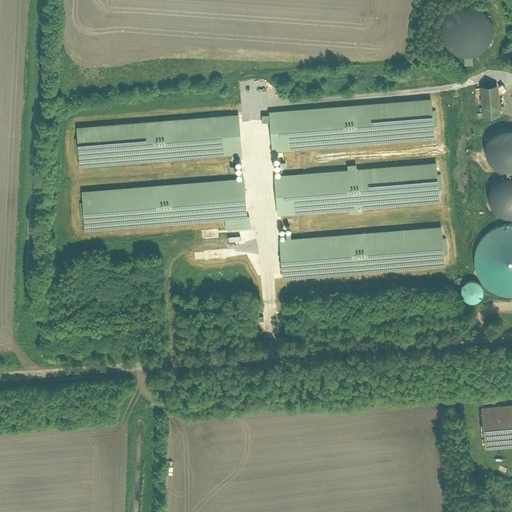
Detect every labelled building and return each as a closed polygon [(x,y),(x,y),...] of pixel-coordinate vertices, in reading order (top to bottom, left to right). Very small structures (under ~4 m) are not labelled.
[(443,43),(449,49),(456,53),(465,54),(473,53),(480,49),(486,43),(489,35),(490,27),(488,19),(483,12),(476,6),(468,4),(460,4),(452,7),(445,12),(441,19),(439,27),(440,35),(443,43)] [(464,56),(464,64),(472,63),(472,55),(464,56)] [(238,80),(238,88),(246,87),(245,79),(238,80)] [(478,85),(480,115),(498,114),(496,84),(478,85)] [(429,97),(267,110),(270,151),(433,138),(432,125),(437,124),(436,109),(430,109),(429,97)] [(76,165),(230,153),(230,158),(240,157),(237,112),(73,125),(76,165)] [(486,135),(482,142),(481,151),(484,159),(489,165),(497,169),(506,170),(511,167),(511,128),(509,127),(500,127),(492,129),(486,135)] [(435,173),(434,161),(354,167),(353,163),(345,164),(345,168),(272,174),(275,214),(348,208),(348,212),(360,211),(360,207),(438,201),(437,189),(442,188),(441,172),(435,173)] [(489,182),(485,190),(485,199),(487,207),(493,213),(501,217),(509,218),(511,216),(511,174),(504,174),(496,177),(489,182)] [(78,189),(81,229),(223,218),(245,217),(245,214),(242,177),(78,189)] [(245,214),(245,217),(223,218),(224,228),(249,226),(248,214),(245,214)] [(478,274),(483,282),(490,288),(499,292),(508,294),(511,293),(511,222),(504,222),(495,225),(487,231),(481,238),(476,246),(475,255),(475,265),(478,274)] [(441,237),(440,225),(289,237),(289,232),(284,232),(284,238),(276,238),(279,278),(443,265),(442,253),(448,253),(446,236),(441,237)] [(470,279),(465,282),(462,287),(461,293),(464,298),(469,301),(475,301),(480,299),(484,294),(484,288),(481,282),(476,279),(470,279)] [(511,401),(478,405),(481,447),(511,444),(511,401)]
